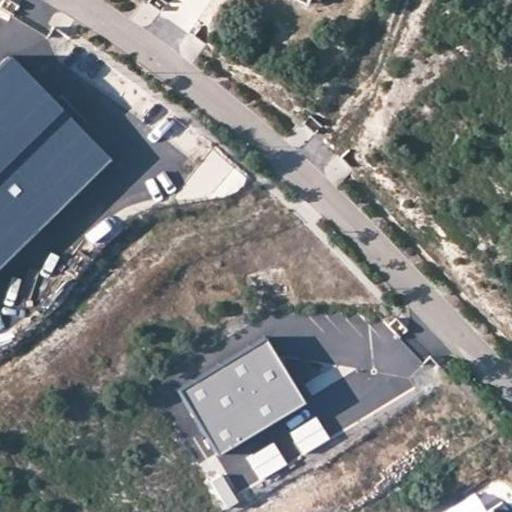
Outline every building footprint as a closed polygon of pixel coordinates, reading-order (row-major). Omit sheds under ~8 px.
[(0,253),(105,155),(0,49),(0,253)] [(354,372),(306,399),(326,435),(414,385),(405,370),(413,366),(378,306),(335,330),(345,347),(341,350),(354,372)] [(177,389),(216,455),(304,403),(275,356),(266,361),(256,345),(266,339),(265,337),(177,389)] [(275,356),(266,339),(256,345),(266,361),(275,356)] [(309,412),(269,436),(285,462),(325,437),(309,412)] [(221,474),(207,479),(217,506),(232,501),(221,474)] [(511,511),(502,502),(485,511),(511,511)]
